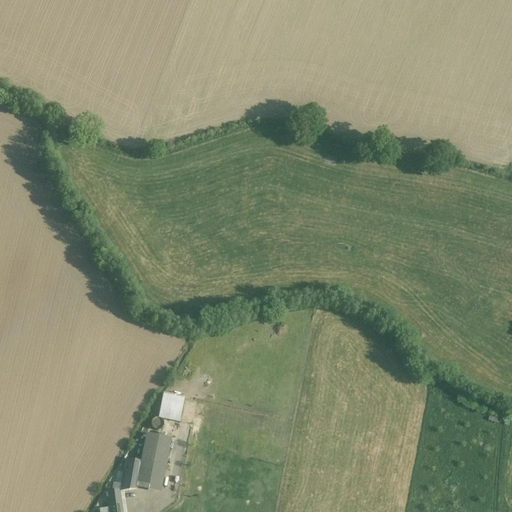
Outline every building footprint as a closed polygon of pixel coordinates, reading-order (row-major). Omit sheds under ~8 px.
[(172,405),(162,403),(158,418),(169,421),(172,405)] [(163,427),(164,425),(163,423),(162,421),(160,419),(157,419),(155,419),(153,421),(152,423),(151,425),(152,428),(153,430),(155,431),(157,431),(160,431),(162,429),(163,427)] [(171,439),(146,434),(141,459),(136,457),(135,463),(140,464),(136,484),(137,484),(161,489),(171,439)] [(135,463),(127,461),(125,473),(122,491),(136,489),(137,484),(136,484),(140,464),(135,463)] [(117,471),(114,492),(108,492),(111,511),(121,511),(121,507),(124,507),(123,502),(120,502),(119,491),(122,491),(125,473),(117,471)]
